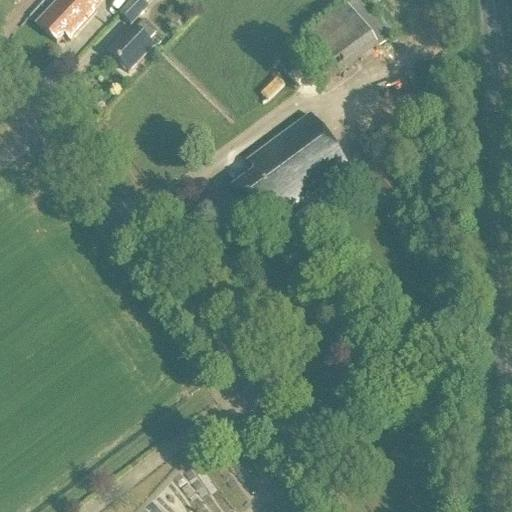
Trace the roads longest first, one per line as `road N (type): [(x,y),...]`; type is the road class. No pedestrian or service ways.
road 1 (primary): [(502,511),(496,0)]
road 2 (unclassified): [(326,511),(48,129)]
